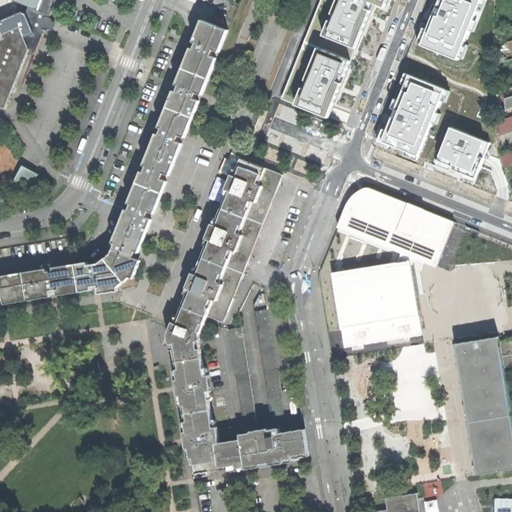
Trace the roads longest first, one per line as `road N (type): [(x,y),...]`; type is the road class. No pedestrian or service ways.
road 1 (residential): [(155,0),(70,204),(53,217),(0,227)]
road 2 (residential): [(337,511),(298,274)]
road 3 (residential): [(511,228),(359,164),(351,153)]
road 4 (residential): [(351,153),(413,0)]
road 5 (residential): [(351,153),(298,274)]
